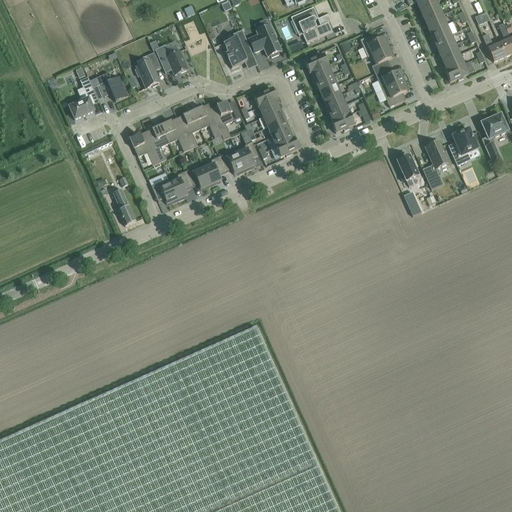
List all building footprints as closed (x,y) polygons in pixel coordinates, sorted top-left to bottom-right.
[(238,0),(237,0),(232,3),(234,8),(241,5),(238,0)] [(424,0),(416,4),(421,14),(437,7),(434,0),(424,0)] [(192,6),(184,10),(188,18),(195,15),(192,6)] [(441,17),(437,7),(421,14),(425,24),(441,17)] [(316,21),(317,20),(318,20),(313,9),(291,19),(299,38),(302,36),(307,46),(332,34),(328,24),(316,29),(314,25),(315,24),(316,23),(316,22),(316,21)] [(484,25),(487,31),(492,29),(485,14),(474,19),(478,28),(484,25)] [(446,27),(441,17),(425,24),(430,34),(446,27)] [(508,35),(505,28),(504,25),(498,28),(505,43),(498,46),(504,59),(511,55),(511,44),(511,41),(508,35)] [(271,59),(279,56),(278,54),(281,53),(270,27),(256,33),(258,37),(248,41),(254,54),(264,50),(267,58),(270,57),(271,59)] [(450,36),(446,27),(430,34),(431,38),(430,39),(432,44),(450,36)] [(232,70),(244,64),(247,63),(245,59),(253,56),(245,39),(238,42),(235,35),(223,40),(224,44),(223,45),(227,54),(225,55),(232,70)] [(367,59),(372,57),(390,49),(387,43),(385,44),(383,39),(378,41),(375,35),(360,42),(367,59)] [(504,59),(498,46),(494,48),(488,35),(482,38),(493,64),(504,59)] [(455,46),(450,36),(432,44),(435,50),(437,49),(438,53),(455,46)] [(181,41),(176,43),(180,53),(185,50),(181,41)] [(346,43),(340,46),(344,54),(350,52),(346,43)] [(443,63),(459,56),(455,46),(438,53),(443,63)] [(172,72),(174,75),(174,77),(188,71),(180,53),(169,58),(165,47),(155,51),(165,75),(172,72)] [(390,69),(387,62),(392,60),(390,55),(392,55),(390,49),(372,57),(376,66),(372,68),(375,75),(390,69)] [(153,70),(159,67),(154,54),(147,57),(150,63),(137,69),(137,70),(135,72),(138,78),(140,77),(146,90),(152,87),(152,89),(158,86),(157,85),(159,84),(153,70)] [(463,66),(459,56),(443,63),(447,73),(463,66)] [(309,75),(311,75),(311,74),(327,67),(327,68),(328,67),(323,57),(318,59),(317,57),(312,60),(313,61),(305,65),(309,75)] [(468,76),(463,66),(447,73),(445,74),(450,84),(458,81),(458,82),(464,80),(463,78),(468,76)] [(332,77),(327,68),(327,67),(311,74),(311,75),(313,78),(311,79),(314,85),(332,77)] [(405,82),(402,77),(400,77),(398,73),(393,75),(390,69),(375,75),(378,83),(382,81),(387,90),(405,82)] [(82,70),(76,73),(79,81),(85,78),(82,70)] [(112,95),(115,103),(128,98),(119,79),(112,82),(109,74),(96,80),(104,99),(112,95)] [(336,87),(332,77),(314,85),(316,91),(318,90),(320,94),(336,87)] [(69,109),(75,121),(94,113),(90,105),(98,101),(88,79),(80,82),(83,89),(78,92),(81,100),(74,104),(75,106),(69,109)] [(407,88),(405,82),(387,90),(382,92),(390,109),(405,102),(402,96),(407,93),(405,89),(407,88)] [(340,97),(336,87),(320,94),(324,104),(340,97)] [(275,102),(277,102),(272,91),(264,94),(264,93),(258,95),(259,97),(254,99),(258,110),(259,110),(259,109),(275,102)] [(345,107),(340,97),(324,104),(326,108),(324,109),(327,115),(345,107)] [(279,112),(275,102),(259,109),(259,110),(263,119),(279,112)] [(234,122),(227,106),(226,104),(210,111),(222,137),(221,137),(223,142),(231,139),(225,126),(234,122)] [(210,111),(208,106),(192,113),(193,115),(200,131),(209,128),(215,140),(221,137),(222,137),(210,111)] [(349,116),(345,107),(327,115),(329,120),(331,120),(333,123),(333,124),(349,117),(349,116)] [(268,129),(286,121),(283,115),(281,116),(279,112),(263,119),(259,121),(263,131),(268,129)] [(200,131),(193,115),(192,113),(177,120),(190,151),(197,148),(192,135),(200,131)] [(350,116),(349,116),(349,117),(333,124),(333,123),(331,124),(336,135),(343,131),(344,133),(350,130),(349,129),(354,126),(350,116)] [(508,133),(500,116),(481,125),(488,142),(508,133)] [(190,151),(177,120),(161,127),(162,129),(169,145),(178,141),(183,154),(190,151)] [(288,127),(286,121),(268,129),(272,139),(288,132),(286,128),(288,127)] [(169,145),(162,129),(161,127),(146,134),(159,165),(166,162),(161,149),(169,145)] [(452,138),(455,144),(457,149),(450,153),(457,168),(468,162),(466,156),(478,151),(477,149),(478,148),(475,142),(474,143),(469,131),(467,131),(466,130),(460,132),(461,134),(452,138)] [(292,141),(288,132),(272,139),(276,148),(276,149),(292,142),(292,141)] [(159,165),(146,134),(130,141),(138,159),(147,155),(152,168),(153,168),(159,165)] [(294,140),(292,141),(292,142),(276,149),(276,148),(276,149),(280,159),(286,157),(286,158),(292,156),(291,154),(299,151),(294,140)] [(111,141),(83,154),(85,157),(113,145),(111,141)] [(235,151),(245,174),(251,171),(250,169),(261,164),(252,144),(235,151)] [(442,185),(436,171),(448,165),(448,163),(449,163),(446,156),(445,156),(439,144),(436,145),(435,144),(428,147),(429,148),(426,150),(432,165),(422,169),(431,190),(442,185)] [(501,160),(494,144),(484,148),(492,164),(501,160)] [(245,174),(235,151),(218,159),(225,174),(232,171),(234,176),(238,174),(239,176),(245,174)] [(418,178),(409,157),(407,158),(406,156),(398,160),(399,162),(397,163),(406,183),(409,189),(413,187),(411,181),(418,178)] [(225,174),(218,159),(202,166),(212,188),(217,186),(217,184),(221,182),(219,177),(225,174)] [(212,188),(202,166),(185,173),(192,189),(198,186),(200,191),(205,189),(206,191),(212,188)] [(192,189),(185,173),(168,181),(178,203),(184,201),(183,199),(187,197),(185,192),(192,189)] [(104,179),(97,182),(99,188),(107,185),(104,179)] [(128,186),(125,179),(119,181),(123,189),(128,186)] [(178,203),(168,181),(151,188),(158,204),(165,201),(167,206),(171,204),(172,206),(178,203)] [(122,191),(112,196),(119,211),(118,212),(125,228),(136,223),(122,191)] [(434,197),(426,200),(430,210),(438,207),(434,197)] [(396,217),(390,219),(393,225),(399,222),(396,217)] [(337,511),(256,329),(0,442),(0,511),(337,511)]
